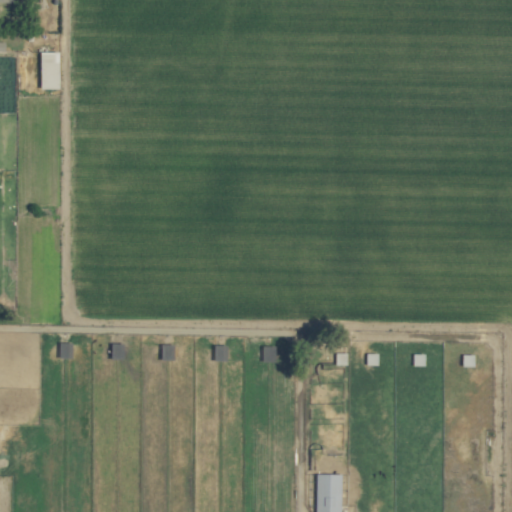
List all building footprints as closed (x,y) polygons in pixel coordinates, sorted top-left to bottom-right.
[(54,89),(54,52),(35,52),(35,89),(54,89)] [(331,365),(343,365),(343,353),(331,353),(331,365)] [(373,353),(361,354),(362,365),(373,365),(373,353)] [(420,366),(420,354),(409,354),(409,366),(420,366)] [(458,367),(469,367),(470,354),(458,354),(458,367)] [(336,511),(337,474),(312,474),(311,511),(336,511)]
